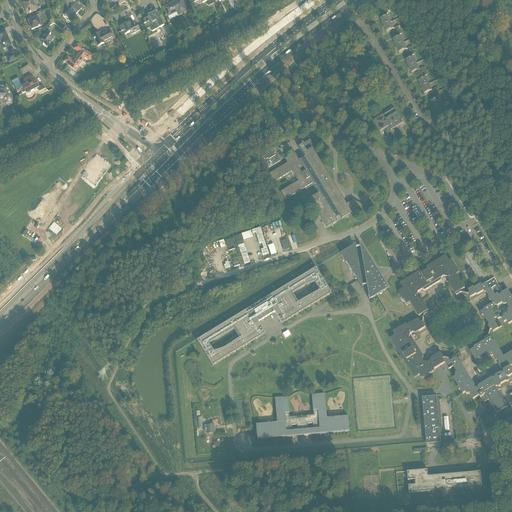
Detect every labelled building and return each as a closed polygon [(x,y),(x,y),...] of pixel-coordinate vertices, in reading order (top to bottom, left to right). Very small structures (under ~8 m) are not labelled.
[(19,0),(22,6),(23,6),(27,14),(29,13),(29,14),(31,13),(30,13),(36,11),(33,3),(34,2),(33,0),(19,0)] [(66,13),(65,16),(65,17),(68,19),(67,21),(71,24),(72,23),(78,16),(77,15),(82,8),(78,6),(79,5),(74,1),(73,0),(67,0),(66,0),(68,4),(69,3),(73,7),(69,12),(68,11),(67,13),(66,13)] [(172,4),(169,6),(169,5),(163,8),(168,17),(177,12),(178,16),(187,11),(181,0),(178,0),(172,3),(172,4)] [(149,17),(143,20),(145,23),(143,24),(144,26),(148,24),(151,28),(152,32),(164,26),(159,15),(156,11),(152,13),(152,15),(149,17)] [(33,19),(28,21),(29,24),(28,25),(29,27),(30,27),(31,30),(32,30),(36,29),(38,28),(39,32),(45,28),(44,25),(41,26),(40,24),(42,24),(40,19),(38,20),(38,18),(42,16),(41,12),(36,14),(31,16),(33,19)] [(381,19),(384,26),(390,22),(387,16),(381,19)] [(220,18),(215,20),(218,27),(223,24),(220,18)] [(53,24),(62,31),(66,27),(58,20),(53,24)] [(119,27),(122,31),(123,31),(125,35),(130,32),(131,35),(140,30),(136,23),(133,25),(133,26),(132,26),(130,22),(126,24),(125,25),(125,24),(119,27)] [(390,22),(384,26),(386,32),(393,29),(390,22)] [(163,28),(168,37),(173,35),(169,26),(163,28)] [(0,41),(1,41),(3,45),(6,44),(7,47),(11,46),(9,40),(7,35),(6,35),(4,30),(0,31),(0,41)] [(93,37),(95,41),(98,47),(105,43),(114,38),(111,30),(103,34),(101,35),(100,33),(98,34),(97,34),(94,35),(94,36),(93,37)] [(43,45),(47,48),(49,45),(50,44),(53,40),(49,37),(51,35),(47,32),(41,40),(45,43),(43,45)] [(393,40),(396,46),(403,43),(400,37),(393,40)] [(403,43),(396,46),(399,53),(406,49),(403,43)] [(64,62),(75,70),(85,58),(89,61),(93,56),(77,44),(73,49),(77,52),(71,60),(67,57),(64,62)] [(11,55),(7,57),(9,63),(16,60),(12,48),(8,50),(11,55)] [(406,61),(409,67),(416,64),(413,57),(406,61)] [(126,66),(120,68),(122,73),(133,68),(130,62),(125,64),(126,66)] [(416,64),(409,67),(412,73),(418,70),(416,64)] [(18,78),(11,81),(14,86),(17,93),(21,91),(22,94),(25,93),(26,94),(27,94),(28,94),(28,95),(29,94),(30,93),(31,93),(31,92),(36,89),(39,92),(45,89),(42,86),(38,87),(35,80),(33,80),(31,76),(26,78),(23,79),(26,84),(22,86),(21,83),(18,78)] [(419,81),(422,88),(428,84),(426,78),(419,81)] [(428,84),(422,88),(424,94),(431,91),(428,84)] [(0,99),(4,100),(5,103),(6,104),(13,100),(8,89),(6,85),(1,87),(0,87),(0,99)] [(180,115),(189,110),(180,94),(152,110),(158,120),(171,113),(171,114),(178,111),(180,115)] [(432,102),(434,108),(441,105),(439,99),(432,102)] [(441,105),(434,108),(437,115),(444,112),(441,105)] [(394,109),(373,121),(380,132),(386,129),(388,132),(386,133),(392,142),(404,135),(399,126),(403,124),(400,119),(394,109)] [(407,141),(411,147),(415,145),(411,138),(407,141)] [(286,164),(268,175),(273,183),(291,172),(292,174),(297,182),(292,185),(279,193),(284,201),(292,196),(311,184),(318,194),(309,199),(320,216),(327,228),(328,227),(336,222),(334,219),(339,216),(341,220),(362,207),(353,200),(345,204),(331,180),(321,164),(317,155),(316,156),(313,148),(309,140),(297,148),(303,158),(298,162),(293,154),(292,155),(283,160),(286,164)] [(260,159),(266,170),(280,161),(274,150),(271,152),(270,150),(265,154),(266,155),(260,159)] [(260,228),(252,231),(253,234),(256,233),(259,244),(262,243),(264,249),(261,250),(263,256),(268,254),(261,231),(260,228)] [(234,237),(236,242),(253,237),(251,231),(234,237)] [(224,240),(227,251),(235,249),(231,238),(224,240)] [(286,240),(280,241),(283,251),(289,249),(286,240)] [(387,289),(358,243),(359,248),(366,286),(369,300),(376,296),(387,289)] [(238,246),(244,264),(250,263),(243,244),(238,246)] [(354,249),(354,245),(349,249),(340,254),(362,289),(361,287),(354,249)] [(472,250),(465,254),(479,278),(483,276),(480,271),(483,269),(472,250)] [(422,314),(423,316),(429,312),(428,311),(421,299),(421,300),(418,299),(417,296),(418,293),(422,290),(423,290),(425,291),(441,281),(441,279),(441,278),(444,277),(447,278),(449,280),(448,283),(455,294),(456,296),(462,292),(461,291),(465,289),(456,275),(459,273),(457,268),(452,260),(449,262),(446,256),(425,269),(424,268),(421,270),(421,271),(415,275),(400,284),(403,288),(398,291),(401,294),(400,295),(403,301),(404,300),(407,304),(410,303),(419,317),(422,314)] [(196,341),(212,366),(265,334),(258,323),(274,312),(281,324),(331,294),(315,268),(196,341)] [(492,280),(486,283),(482,286),(481,284),(474,288),(473,287),(468,290),(469,293),(468,294),(470,298),(472,297),(476,294),(477,295),(483,291),(484,293),(485,293),(486,293),(487,295),(489,298),(488,300),(489,301),(491,301),(492,303),(492,304),(484,309),(484,311),(480,313),(482,316),(483,316),(489,324),(488,326),(490,330),(492,329),(493,332),(502,327),(498,319),(500,318),(501,318),(504,323),(506,321),(508,325),(511,322),(511,297),(508,290),(506,291),(505,291),(504,292),(503,291),(504,290),(503,290),(501,288),(501,289),(500,288),(499,289),(498,288),(497,285),(498,284),(497,283),(494,278),(492,280)] [(443,359),(444,358),(441,353),(439,354),(439,353),(430,359),(431,359),(430,361),(428,363),(424,362),(422,360),(423,359),(423,357),(414,341),(411,340),(411,341),(409,338),(410,334),(413,333),(415,333),(415,334),(424,329),(424,328),(425,327),(422,322),(420,323),(418,319),(407,326),(406,324),(396,330),(393,332),(395,336),(390,339),(401,357),(400,358),(402,361),(403,361),(407,367),(414,379),(420,375),(422,379),(435,371),(434,370),(445,363),(443,359)] [(474,349),(470,351),(478,364),(481,361),(483,362),(485,361),(485,359),(490,356),(492,357),(493,356),(496,361),(498,361),(498,362),(498,364),(501,369),(503,370),(504,371),(503,373),(502,373),(500,373),(495,376),(495,378),(493,378),(492,378),(487,381),(486,383),(485,384),(483,383),(478,386),(478,388),(476,389),(475,389),(474,387),(475,386),(471,380),(470,380),(469,379),(469,377),(466,372),(465,372),(464,370),(464,369),(461,363),(459,363),(456,358),(455,357),(450,360),(451,361),(450,362),(454,368),(457,373),(455,374),(455,375),(456,377),(453,378),(458,387),(457,387),(459,390),(460,390),(463,394),(465,393),(466,394),(468,394),(469,394),(473,400),(479,396),(480,397),(482,398),(484,402),(488,400),(497,414),(508,407),(498,391),(500,389),(499,387),(500,386),(501,385),(505,382),(507,382),(508,381),(510,383),(511,382),(511,351),(504,357),(499,350),(499,351),(498,349),(499,349),(494,342),(493,342),(490,337),(489,338),(489,336),(484,339),(484,341),(485,342),(482,344),(482,342),(474,347),(474,348),(474,349)] [(350,432),(348,417),(332,419),(332,421),(327,421),(325,395),(312,396),(314,417),(290,419),(288,398),(275,400),(278,426),(273,427),(273,425),(257,426),(258,442),(350,432)] [(436,397),(422,398),(426,444),(440,443),(437,398),(436,397)] [(427,470),(407,472),(408,481),(415,480),(415,486),(408,486),(409,494),(443,491),(444,498),(445,498),(455,497),(455,490),(482,488),(481,472),(428,477),(427,470)]
